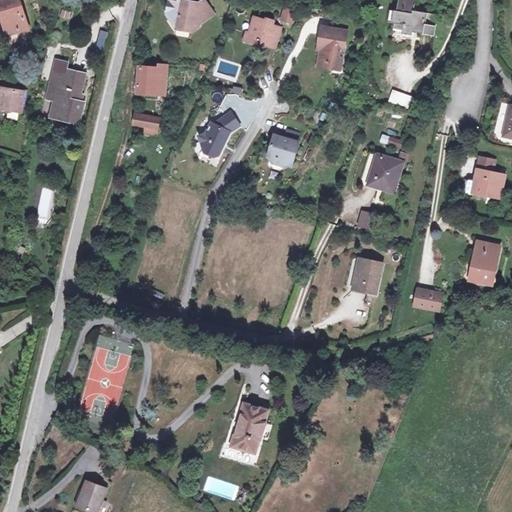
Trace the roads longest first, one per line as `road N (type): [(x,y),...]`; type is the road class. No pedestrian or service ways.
road 1 (tertiary): [(60,288),(133,0)]
road 2 (residential): [(273,99),(213,203),(182,320)]
road 3 (tertiary): [(9,511),(60,288)]
road 4 (residential): [(60,288),(182,320)]
